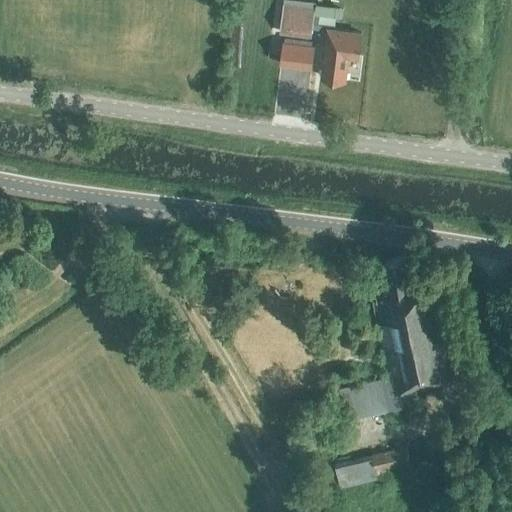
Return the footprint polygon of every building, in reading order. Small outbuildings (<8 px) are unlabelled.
[(289,27),(288,34),(311,37),(314,7),(283,3),(281,26),(289,27)] [(322,77),(345,80),(348,56),(358,57),(361,33),(330,29),(328,45),(326,45),(322,77)] [(311,68),(314,46),(283,41),(280,64),(311,68)] [(394,394),(456,379),(434,276),(411,281),(406,257),(385,260),(390,286),(377,288),(379,301),(375,302),(394,394)] [(342,352),(369,350),(368,338),(342,339),(342,352)] [(407,445),(372,454),(334,463),(340,487),(378,478),(375,469),(410,461),(407,445)] [(298,488),(305,511),(315,511),(308,485),(298,488)]
